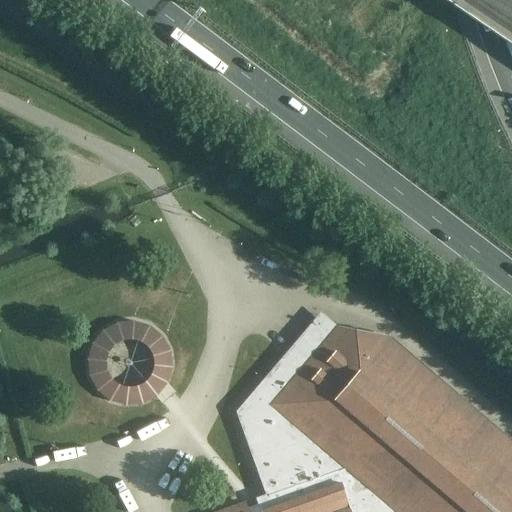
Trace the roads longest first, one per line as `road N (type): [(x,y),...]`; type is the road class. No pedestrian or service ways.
road 1 (motorway): [(144,0),(511,284)]
road 2 (track): [(254,511),(161,392)]
